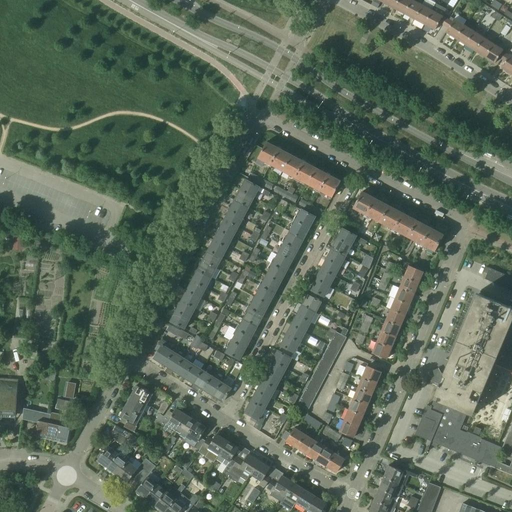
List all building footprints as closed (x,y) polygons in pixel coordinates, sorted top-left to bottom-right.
[(398,0),(394,8),(404,13),(411,0),(398,0)] [(422,5),(411,0),(404,13),(415,19),(422,5)] [(422,5),(415,19),(424,24),(431,11),(432,10),(435,3),(429,0),(425,0),(422,6),(422,5)] [(431,11),(424,24),(435,30),(439,21),(442,23),(446,18),(442,16),(446,9),(437,4),(433,11),(432,10),(431,11)] [(508,8),(504,5),(500,10),(505,13),(508,8)] [(454,19),(452,22),(448,20),(445,25),(448,27),(445,32),(455,38),(464,25),(454,19)] [(455,38),(465,44),(474,31),(464,25),(455,38)] [(511,28),(506,25),(500,33),(505,36),(511,28)] [(474,31),(465,44),(475,50),(483,37),(474,31)] [(493,43),(483,37),(475,50),(485,56),(493,43)] [(498,57),(502,59),(505,54),(502,51),(503,50),(493,43),(485,56),(495,63),(498,57)] [(509,56),(505,54),(502,59),(505,61),(501,68),(511,74),(511,72),(511,56),(509,55),(509,56)] [(283,171),(292,155),(282,149),(277,146),(277,147),(267,142),(258,158),(283,171)] [(283,171),(308,184),(317,168),(307,162),(302,159),(302,160),(292,155),(283,171)] [(317,168),(308,184),(333,197),(341,180),(331,175),(332,174),(327,172),(326,173),(317,168)] [(253,173),(250,178),(261,184),(264,179),(253,173)] [(264,179),(261,184),(271,190),(274,184),(264,179)] [(246,180),(240,190),(254,198),(260,187),(246,180)] [(288,192),(277,186),(275,192),(285,197),(288,192)] [(240,190),(235,200),(249,208),(254,198),(240,190)] [(354,208),(381,222),(390,205),(363,191),(354,208)] [(288,192),(285,197),(295,203),(298,197),(288,192)] [(313,205),(302,199),(299,204),(310,210),(313,205)] [(235,200),(230,210),(243,218),(249,208),(235,200)] [(279,204),(276,210),(280,213),(284,206),(279,204)] [(313,205),(310,210),(320,215),(323,210),(313,205)] [(417,220),(390,205),(381,222),(408,237),(417,220)] [(230,210),(224,220),(238,228),(243,218),(230,210)] [(297,215),(294,220),(310,228),(316,217),(302,210),(299,216),(297,215)] [(224,220),(219,230),(233,238),(238,228),(224,220)] [(293,226),(290,232),(304,239),(310,228),(294,220),(292,225),(293,226)] [(444,234),(417,220),(408,237),(435,251),(444,234)] [(343,229),(337,239),(351,246),(357,236),(343,229)] [(219,230),(214,241),(227,248),(233,238),(219,230)] [(298,250),(304,239),(290,232),(287,238),(285,237),(283,242),(298,250)] [(351,246),(337,239),(332,249),(346,257),(351,246)] [(214,241),(208,251),(222,258),(227,248),(214,241)] [(292,261),(298,250),(283,242),(280,247),(282,248),(278,254),(292,261)] [(256,248),(252,254),(257,257),(260,250),(256,248)] [(332,249),(327,259),(340,267),(346,257),(332,249)] [(208,251),(203,261),(217,268),(222,258),(208,251)] [(274,259),(271,264),(286,272),(292,261),(278,254),(275,260),(274,259)] [(340,267),(327,259),(321,269),(335,277),(340,267)] [(203,261),(198,271),(211,278),(217,268),(203,261)] [(389,261),(386,269),(393,272),(396,264),(389,261)] [(270,270),(267,276),(280,283),(286,272),(271,264),(268,269),(270,270)] [(409,266),(404,277),(419,283),(423,272),(409,266)] [(486,266),(484,271),(488,272),(485,279),(511,290),(511,276),(490,267),(486,266)] [(321,269),(316,280),(330,287),(335,277),(321,269)] [(244,270),(240,276),(245,278),(248,273),(244,270)] [(198,271),(192,281),(206,288),(211,278),(198,271)] [(391,275),(384,272),(381,280),(388,283),(391,275)] [(262,281),(259,286),(274,294),(280,283),(267,276),(264,282),(262,281)] [(414,294),(419,283),(404,277),(400,287),(414,294)] [(312,291),(309,296),(315,299),(318,294),(324,297),(330,287),(316,280),(311,290),(312,291)] [(385,291),(388,283),(381,280),(378,288),(385,291)] [(192,281),(187,291),(201,298),(206,288),(192,281)] [(258,292),(255,298),(269,305),(274,294),(259,286),(257,291),(258,292)] [(400,287),(395,298),(410,304),(414,294),(400,287)] [(187,291),(181,301),(195,308),(201,298),(187,291)] [(432,441),(430,444),(436,447),(437,444),(491,466),(499,446),(481,438),(482,437),(460,428),(472,398),(477,400),(482,389),(480,388),(491,361),(511,370),(511,307),(479,294),(445,374),(443,373),(443,374),(442,373),(436,376),(434,381),(432,380),(431,382),(440,386),(432,406),(428,405),(415,435),(432,441)] [(315,299),(309,296),(308,295),(302,306),(316,313),(321,302),(315,299)] [(250,303),(248,308),(263,316),(269,305),(255,298),(252,304),(250,303)] [(405,315),(410,304),(395,298),(391,309),(405,315)] [(181,301),(176,311),(190,319),(195,308),(181,301)] [(302,306),(297,316),(310,323),(316,313),(302,306)] [(247,313),(244,320),(257,327),(263,316),(248,308),(245,313),(247,313)] [(220,314),(217,320),(222,322),(225,316),(226,317),(229,312),(223,309),(220,314)] [(391,309),(386,320),(401,326),(405,315),(391,309)] [(171,321),(184,329),(190,319),(176,311),(171,321)] [(363,323),(370,326),(374,318),(366,315),(363,323)] [(297,316),(292,326),(305,333),(310,323),(297,316)] [(239,325),(236,330),(251,338),(257,327),(244,320),(240,326),(239,325)] [(386,320),(382,331),(396,337),(401,326),(386,320)] [(360,331),(367,334),(370,326),(363,323),(360,331)] [(229,326),(224,337),(231,340),(245,349),(251,338),(236,330),(229,326)] [(286,336),(300,343),(305,333),(292,326),(286,336)] [(213,339),(217,332),(212,330),(209,336),(213,339)] [(382,331),(377,341),(392,348),(396,337),(382,331)] [(334,337),(344,342),(347,337),(337,332),(335,335),(334,337)] [(359,334),(355,341),(363,344),(366,337),(359,334)] [(202,338),(197,335),(192,344),(201,349),(204,343),(201,341),(202,338)] [(283,347),(280,352),(285,355),(292,358),(297,361),(300,356),(294,353),(300,343),(286,336),(281,346),(283,347)] [(334,337),(333,339),(331,342),(341,347),(344,342),(334,337)] [(154,358),(165,365),(173,352),(167,348),(169,344),(162,339),(156,349),(159,351),(154,358)] [(239,360),(245,349),(231,340),(228,345),(229,346),(226,353),(239,360)] [(318,347),(315,351),(321,354),(323,350),(327,344),(321,341),(318,347)] [(387,359),(392,348),(377,341),(373,353),(387,359)] [(339,352),(341,347),(331,342),(328,347),(339,352)] [(36,369),(39,345),(30,344),(27,368),(36,369)] [(339,352),(328,347),(326,352),(336,358),(339,352)] [(292,358),(285,355),(280,352),(278,351),(273,361),(286,369),(292,358)] [(165,365),(175,371),(183,358),(173,352),(165,365)] [(333,363),(336,358),(326,352),(323,358),(333,363)] [(193,364),(183,358),(175,371),(185,377),(193,364)] [(333,363),(323,358),(320,363),(330,368),(333,363)] [(273,361),(267,372),(281,379),(286,369),(273,361)] [(348,361),(344,369),(351,372),(355,363),(348,361)] [(328,374),(330,368),(320,363),(317,368),(328,374)] [(202,370),(193,364),(185,377),(194,383),(202,370)] [(367,365),(363,377),(377,383),(382,371),(367,365)] [(328,374),(317,368),(314,373),(325,379),(328,374)] [(212,377),(202,370),(194,383),(204,389),(212,377)] [(267,372),(262,382),(275,389),(281,379),(267,372)] [(350,375),(343,372),(340,380),(347,383),(350,375)] [(322,384),(325,379),(314,373),(312,379),(322,384)] [(222,383),(212,377),(204,389),(213,395),(222,383)] [(363,377),(358,387),(373,394),(377,383),(363,377)] [(0,378),(0,421),(3,421),(3,416),(4,416),(5,416),(5,415),(6,414),(16,414),(18,380),(0,378)] [(319,390),(322,384),(312,379),(309,384),(319,390)] [(347,383),(340,380),(336,388),(343,391),(347,383)] [(74,397),(76,382),(68,381),(65,396),(74,397)] [(262,382),(257,392),(270,399),(275,389),(262,382)] [(231,389),(222,383),(213,395),(223,402),(231,389)] [(137,385),(131,395),(147,404),(153,393),(143,388),(144,387),(139,384),(139,386),(137,385)] [(317,395),(319,390),(309,384),(306,389),(317,395)] [(358,387),(353,399),(368,405),(373,394),(358,387)] [(314,400),(317,395),(306,389),(303,395),(314,400)] [(257,392),(251,402),(265,409),(270,399),(257,392)] [(341,397),(334,394),(331,402),(337,404),(341,397)] [(125,406),(141,415),(147,404),(131,395),(125,406)] [(311,406),(314,400),(303,395),(300,400),(311,406)] [(353,399),(349,409),(363,415),(368,405),(353,399)] [(309,410),(311,406),(300,400),(298,403),(309,410)] [(63,414),(69,415),(70,415),(72,408),(74,402),(66,401),(63,414)] [(164,401),(158,410),(163,414),(169,404),(164,401)] [(261,416),(265,409),(251,402),(245,413),(252,417),(251,420),(256,423),(254,426),(260,430),(262,425),(261,425),(265,418),(261,416)] [(337,404),(331,402),(327,410),(334,412),(337,404)] [(134,432),(137,426),(136,425),(141,415),(125,406),(120,417),(127,421),(124,426),(134,432)] [(165,414),(164,415),(159,424),(171,432),(173,429),(176,431),(186,414),(176,408),(170,418),(165,414)] [(51,414),(24,409),(23,411),(23,418),(38,422),(35,436),(46,438),(51,414)] [(349,409),(344,420),(359,426),(363,415),(349,409)] [(323,420),(329,423),(333,415),(326,412),(323,420)] [(155,421),(159,424),(164,415),(161,413),(155,421)] [(46,438),(56,440),(62,416),(51,414),(46,438)] [(188,435),(197,421),(186,414),(176,431),(180,434),(182,432),(188,435)] [(304,421),(311,425),(315,419),(308,414),(304,421)] [(62,416),(56,440),(67,443),(71,427),(67,426),(68,420),(64,419),(65,417),(62,416)] [(322,423),(315,419),(311,425),(318,429),(322,423)] [(344,420),(340,431),(354,437),(359,426),(344,420)] [(186,437),(184,441),(194,447),(194,446),(200,450),(201,447),(206,440),(201,437),(207,427),(197,421),(188,435),(186,437)] [(113,430),(120,434),(129,439),(132,434),(116,425),(113,430)] [(323,433),(330,437),(334,431),(327,426),(323,433)] [(287,441),(297,448),(305,434),(295,428),(287,441)] [(341,435),(334,431),(330,437),(337,442),(341,435)] [(200,450),(198,451),(207,457),(208,456),(215,460),(216,459),(219,454),(228,440),(217,433),(213,439),(208,436),(206,440),(201,447),(200,450)] [(315,440),(305,434),(297,448),(307,454),(315,440)] [(168,454),(177,438),(173,436),(164,451),(168,454)] [(350,448),(353,441),(345,437),(342,444),(350,448)] [(219,454),(216,459),(226,466),(222,472),(227,476),(233,467),(240,457),(235,453),(239,447),(228,440),(219,454)] [(315,440),(307,454),(317,460),(325,447),(315,440)] [(120,452),(117,449),(115,451),(109,445),(97,460),(108,468),(120,452)] [(511,448),(504,445),(501,451),(511,455),(511,448)] [(335,453),(325,447),(317,460),(326,466),(335,453)] [(120,452),(108,468),(117,475),(130,459),(126,457),(128,454),(122,450),(120,452)] [(233,467),(227,476),(233,479),(237,482),(240,476),(247,481),(251,474),(259,460),(249,453),(245,460),(240,457),(233,467)] [(335,453),(326,466),(337,473),(345,459),(335,453)] [(140,467),(144,471),(151,462),(146,458),(140,467)] [(140,467),(142,464),(136,459),(133,462),(130,459),(117,475),(127,483),(138,469),(140,467)] [(259,460),(251,474),(261,481),(259,484),(265,487),(271,477),(266,474),(270,467),(259,460)] [(511,461),(510,466),(497,461),(494,468),(511,475),(511,461)] [(151,462),(144,471),(149,474),(156,466),(151,462)] [(389,465),(384,478),(399,484),(404,471),(389,465)] [(174,469),(180,474),(183,471),(177,466),(174,469)] [(405,472),(416,477),(419,472),(407,467),(405,472)] [(274,478),(267,489),(272,492),(274,490),(285,496),(294,482),(283,475),(279,482),(274,478)] [(147,476),(136,490),(146,498),(158,482),(155,479),(154,481),(147,476)] [(384,478),(379,489),(394,495),(399,497),(404,486),(399,484),(384,478)] [(215,481),(211,488),(217,491),(221,484),(215,481)] [(158,482),(146,498),(155,505),(167,491),(161,487),(162,485),(158,482)] [(304,489),(294,482),(285,496),(281,502),(292,509),(296,503),(304,489)] [(429,482),(423,494),(416,510),(421,511),(431,511),(441,486),(429,482)] [(257,497),(261,491),(255,487),(251,493),(257,497)] [(315,496),(304,489),(296,503),(307,510),(315,496)] [(379,489),(374,501),(389,506),(395,509),(397,503),(392,500),(394,495),(379,489)] [(167,491),(155,505),(163,511),(165,511),(178,497),(174,494),(172,496),(167,491)] [(178,497),(165,511),(187,511),(200,497),(195,493),(190,499),(181,492),(178,497)] [(315,496),(307,510),(309,511),(325,511),(326,510),(323,508),(326,503),(315,496)] [(393,511),(395,509),(389,506),(374,501),(369,511),(393,511)]
